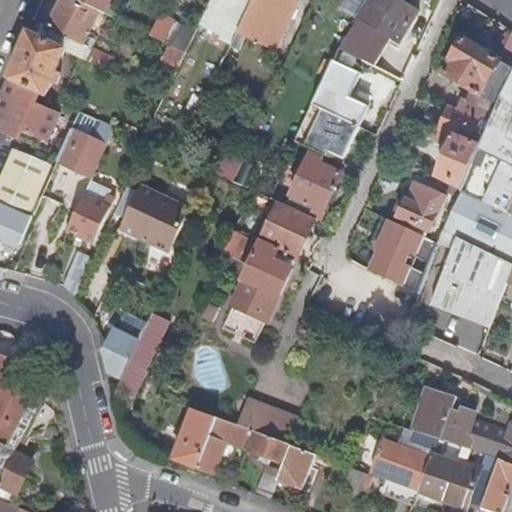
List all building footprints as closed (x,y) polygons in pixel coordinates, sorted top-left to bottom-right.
[(67,0),(59,0),(46,27),(51,30),(81,44),(96,14),(67,0)] [(76,0),(102,12),(108,0),(76,0)] [(209,0),(200,20),(198,24),(233,43),(253,0),(209,0)] [(253,0),(233,43),(232,46),(239,49),(245,36),(261,43),(270,24),(284,30),(292,14),(264,0),(253,0)] [(401,45),(420,13),(396,0),(370,0),(359,20),(401,45)] [(51,30),(46,42),(64,50),(82,59),(88,46),(103,18),(96,14),(81,44),(51,30)] [(185,28),(159,16),(149,35),(168,44),(184,52),(194,32),(185,28)] [(191,16),(185,28),(194,32),(198,24),(200,20),(191,16)] [(43,26),(37,38),(46,42),(51,30),(46,27),(43,26)] [(37,38),(28,33),(8,81),(37,94),(45,97),(51,82),(56,84),(60,76),(55,74),(64,50),(46,42),(37,38)] [(511,36),(508,34),(499,53),(504,56),(501,61),(464,40),(443,74),(485,98),(480,107),(466,101),(461,112),(449,107),(440,128),(481,146),(511,73),(511,36)] [(184,52),(168,44),(160,61),(176,69),(184,52)] [(113,58),(88,46),(82,59),(107,71),(113,58)] [(360,75),(334,62),(312,107),(322,112),(308,143),(344,159),(368,108),(350,99),(360,75)] [(511,215),(511,213),(511,73),(481,146),(462,190),(511,215)] [(37,94),(8,81),(0,99),(0,132),(18,141),(21,133),(45,143),(57,116),(33,105),(37,94)] [(322,112),(312,107),(298,138),(308,143),(322,112)] [(92,119),(79,113),(75,122),(88,128),(92,119)] [(437,178),(462,190),(481,146),(440,128),(436,126),(430,140),(449,149),(437,178)] [(59,157),(0,132),(0,203),(33,217),(59,157)] [(59,157),(58,159),(42,197),(62,206),(77,171),(92,177),(106,147),(71,132),(59,157)] [(276,183),(270,198),(280,202),(316,219),(320,210),(324,212),(344,170),(310,154),(292,191),(276,183)] [(97,180),(92,177),(83,198),(89,200),(97,180)] [(413,201),(421,185),(417,183),(406,198),(413,201)] [(401,218),(399,224),(425,236),(447,197),(421,185),(413,201),(406,198),(404,201),(398,213),(401,218)] [(461,191),(449,185),(446,192),(458,198),(461,191)] [(169,254),(189,209),(140,188),(120,231),(169,254)] [(511,213),(511,215),(462,190),(462,191),(445,231),(459,238),(511,263),(511,213)] [(89,200),(83,198),(68,231),(96,244),(115,201),(108,198),(104,207),(89,200)] [(394,211),(398,213),(404,201),(400,199),(394,211)] [(280,202),(261,243),(278,252),(296,260),(316,219),(280,202)] [(33,217),(0,203),(0,224),(25,235),(33,217)] [(417,268),(428,273),(429,268),(440,243),(395,225),(389,239),(394,242),(379,275),(408,289),(417,268)] [(234,231),(232,230),(222,252),(223,252),(234,231)] [(234,231),(223,252),(240,260),(250,239),(234,231)] [(0,265),(10,269),(20,246),(3,238),(0,244),(0,265)] [(511,263),(459,238),(433,305),(490,329),(509,281),(511,274),(511,263)] [(261,243),(243,281),(279,296),(292,269),(278,263),(275,258),(278,252),(261,243)] [(74,265),(64,286),(75,299),(88,271),(74,265)] [(408,289),(419,294),(428,273),(417,268),(408,289)] [(279,296),(243,281),(230,306),(266,324),(279,296)] [(218,310),(207,305),(202,315),(212,320),(218,310)] [(125,372),(140,379),(162,333),(147,326),(140,342),(125,372)] [(114,329),(103,352),(108,373),(122,380),(125,372),(140,342),(114,329)] [(0,385),(10,360),(0,356),(0,385)] [(122,380),(116,391),(131,399),(140,379),(125,372),(122,380)] [(46,391),(9,374),(0,392),(0,483),(19,445),(24,435),(46,391)] [(51,394),(46,391),(24,435),(29,438),(51,394)] [(427,394),(413,432),(416,433),(440,442),(446,443),(474,453),(476,454),(498,462),(511,467),(511,425),(511,426),(508,434),(479,423),(481,416),(467,411),(466,415),(460,413),(462,406),(427,394)] [(263,406),(251,401),(241,427),(254,432),(263,406)] [(303,420),(263,406),(254,432),(255,432),(293,446),(303,420)] [(175,459),(198,468),(218,419),(194,410),(175,459)] [(218,419),(198,468),(215,475),(223,454),(235,458),(239,448),(248,451),(255,432),(254,432),(241,427),(218,419)] [(255,432),(248,451),(286,465),(293,446),(255,432)] [(420,493),(421,492),(433,461),(439,446),(440,442),(416,433),(410,446),(428,453),(426,458),(387,442),(373,475),(387,480),(384,489),(390,491),(388,496),(402,502),(409,489),(420,493)] [(19,445),(0,483),(0,499),(14,506),(19,496),(36,453),(19,445)] [(317,455),(293,446),(286,465),(280,478),(276,488),(280,489),(283,483),(303,490),(317,455)] [(498,462),(476,454),(474,453),(471,464),(494,472),(498,462)] [(471,504),(481,507),(493,476),(463,464),(460,471),(433,461),(421,492),(468,509),(471,504)] [(481,507),(479,511),(502,511),(508,497),(504,495),(508,484),(511,484),(511,467),(498,462),(494,472),(493,476),(481,507)] [(368,475),(353,469),(342,499),(357,505),(368,475)] [(266,472),(257,495),(271,501),(276,488),(280,478),(266,472)] [(402,502),(415,507),(420,493),(409,489),(402,502)] [(17,511),(19,508),(14,506),(0,499),(0,511),(17,511)]
